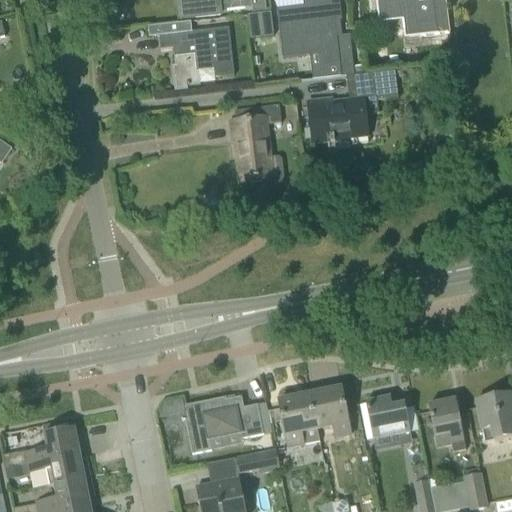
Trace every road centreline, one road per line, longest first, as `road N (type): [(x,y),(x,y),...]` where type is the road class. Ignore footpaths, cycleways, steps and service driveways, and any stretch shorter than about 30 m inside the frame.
road 1 (residential): [(118,325),(64,0)]
road 2 (tertiary): [(302,303),(511,259)]
road 3 (tertiary): [(302,303),(118,325)]
road 4 (tertiary): [(124,354),(302,303)]
road 5 (tertiary): [(0,368),(124,354)]
road 6 (tertiary): [(118,325),(0,360)]
